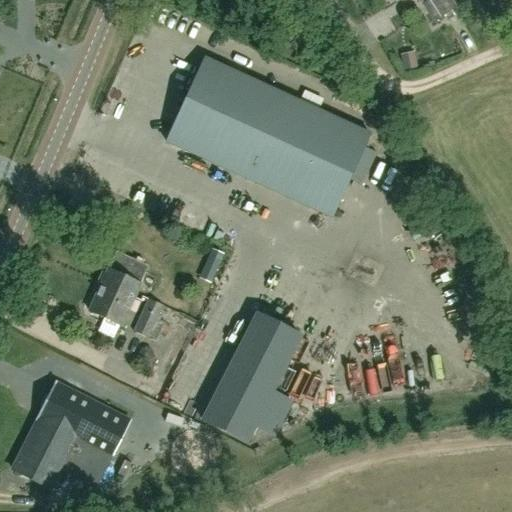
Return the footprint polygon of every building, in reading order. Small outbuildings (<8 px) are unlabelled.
[(398,0),(400,2),(402,0),(416,0),(419,5),(426,0),(430,0),(423,5),(433,23),(446,15),(449,20),(460,13),(451,0),(398,0)] [(166,142),(332,218),(370,135),(204,59),(166,142)] [(100,125),(97,133),(114,139),(117,130),(100,125)] [(434,217),(417,226),(425,242),(442,233),(434,217)] [(140,285),(139,285),(147,267),(116,253),(108,271),(106,275),(102,273),(98,282),(102,284),(89,313),(121,327),(140,285)] [(305,261),(302,273),(334,283),(337,272),(305,261)] [(412,267),(405,276),(431,299),(439,290),(412,267)] [(222,319),(216,316),(225,299),(217,295),(184,357),(198,365),(222,319)] [(149,339),(164,307),(147,300),(133,332),(149,339)] [(298,316),(314,332),(323,324),(307,307),(298,316)] [(273,436),(291,402),(270,392),(298,336),(257,315),(203,422),(246,444),(254,427),(273,436)] [(362,372),(364,348),(348,347),(346,371),(362,372)] [(13,471),(50,490),(60,471),(96,489),(130,422),(56,384),(57,383),(55,382),(35,422),(37,423),(13,471)] [(183,425),(180,434),(200,441),(203,432),(183,425)]
